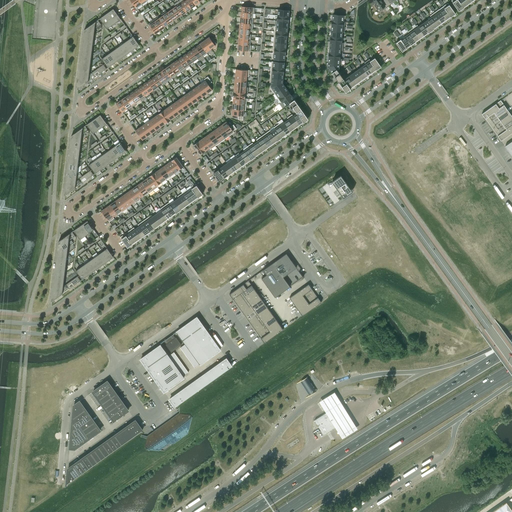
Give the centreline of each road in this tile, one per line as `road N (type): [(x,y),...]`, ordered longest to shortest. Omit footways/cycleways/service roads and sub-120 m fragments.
road 1 (motorway): [(511,348),(252,511)]
road 2 (motorway): [(286,511),(511,370)]
road 3 (secondary): [(395,199),(511,359)]
road 4 (unclassified): [(298,235),(311,238),(342,281),(328,292),(296,248)]
road 5 (residential): [(153,48),(84,98),(84,113),(103,100)]
road 6 (residential): [(140,154),(70,204),(72,217),(88,207)]
